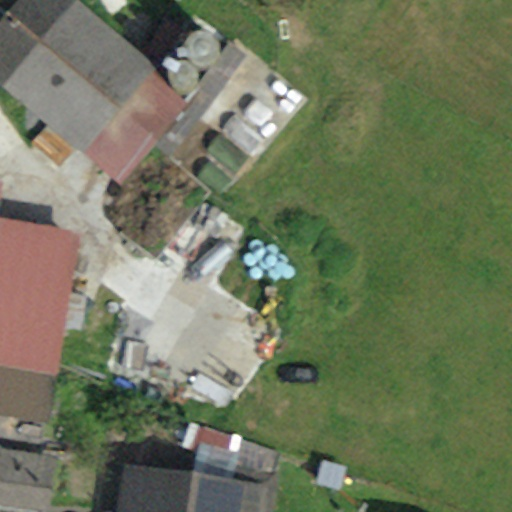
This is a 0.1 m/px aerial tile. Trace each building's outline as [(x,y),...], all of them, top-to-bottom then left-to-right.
[(0,74),(123,179),(185,106),(172,94),(137,65),(59,0),(33,0),(0,40),(0,74)] [(180,67),(192,69),(184,58),(187,45),(168,29),(137,65),(172,94),(166,83),(168,75),(180,67)] [(216,64),(219,51),(211,40),(198,37),(187,45),(184,58),(192,69),(205,71),(216,64)] [(198,85),(192,69),(180,67),(168,75),(166,83),(172,94),(188,97),(198,85)] [(0,362),(53,371),(75,247),(0,234),(0,208),(3,188),(0,187),(0,362)] [(0,400),(48,409),(53,371),(0,362),(0,400)] [(0,499),(42,506),(49,465),(0,456),(0,499)] [(249,511),(252,497),(133,479),(127,511),(249,511)]
